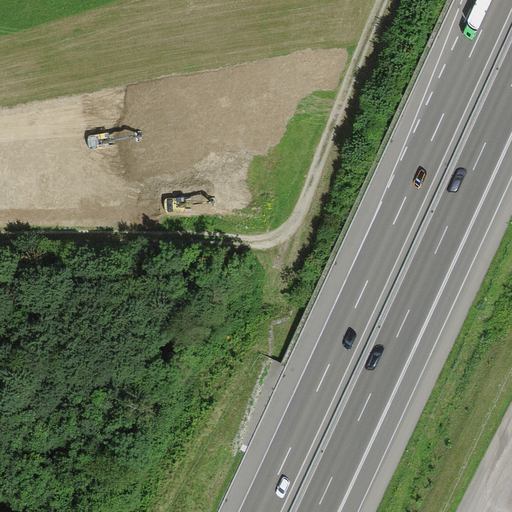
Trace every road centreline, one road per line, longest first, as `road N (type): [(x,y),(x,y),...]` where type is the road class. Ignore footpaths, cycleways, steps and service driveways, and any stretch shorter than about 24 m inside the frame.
road 1 (motorway): [(496,0),(261,511)]
road 2 (track): [(0,236),(251,241),(282,233),(302,208),(383,0)]
road 3 (motorway): [(315,511),(511,85)]
